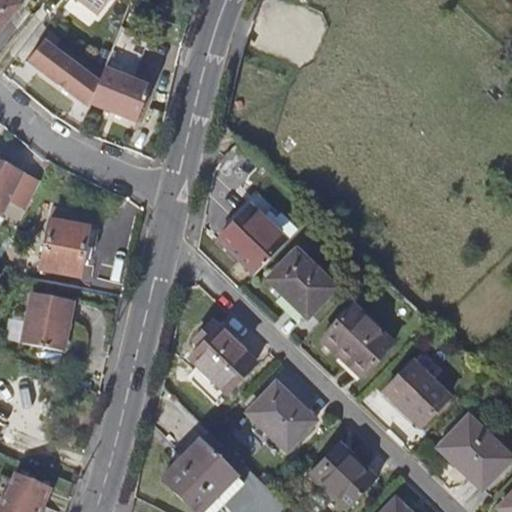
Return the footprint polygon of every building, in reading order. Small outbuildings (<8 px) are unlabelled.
[(0,0),(0,30),(22,4),(16,0),(0,0)] [(69,0),(96,20),(111,0),(69,0)] [(98,84),(89,105),(136,123),(150,88),(122,77),(123,75),(132,78),(146,44),(118,32),(104,69),(98,84)] [(49,34),(42,44),(53,51),(60,41),(49,34)] [(89,105),(98,84),(53,51),(42,44),(26,65),(87,110),(89,105)] [(231,174),(246,159),(234,148),(221,163),(231,174)] [(0,214),(0,215),(7,202),(23,171),(0,158),(0,214)] [(44,181),(23,171),(7,202),(27,213),(44,181)] [(90,250),(94,230),(83,228),(86,213),(52,207),(49,221),(40,270),(78,277),(84,248),(90,250)] [(254,275),(286,243),(269,227),(249,208),(218,240),(254,275)] [(83,228),(94,230),(97,215),(86,213),(83,228)] [(297,231),(280,215),(269,227),(286,243),(297,231)] [(267,281),(307,318),(335,289),(295,252),(267,281)] [(390,287),(419,315),(434,300),(404,273),(390,287)] [(63,353),(74,303),(34,294),(23,345),(63,353)] [(321,340),(361,378),(392,345),(352,307),(321,340)] [(226,394),(254,364),(211,324),(194,341),(199,346),(188,357),(226,394)] [(384,394),(420,428),(448,399),(412,364),(384,394)] [(247,414),(286,452),(314,422),(275,385),(247,414)] [(464,474),(468,471),(485,487),(511,459),(468,418),(438,449),(464,474)] [(193,511),(202,511),(236,477),(199,441),(161,480),(193,511)] [(309,474),(347,511),(376,481),(337,445),(309,474)] [(0,501),(0,511),(37,511),(48,485),(15,472),(5,497),(2,496),(0,501)] [(216,511),(243,484),(236,477),(202,511),(216,511)] [(511,511),(511,495),(499,510),(501,511),(511,511)] [(384,511),(402,511),(393,503),(384,511)]
